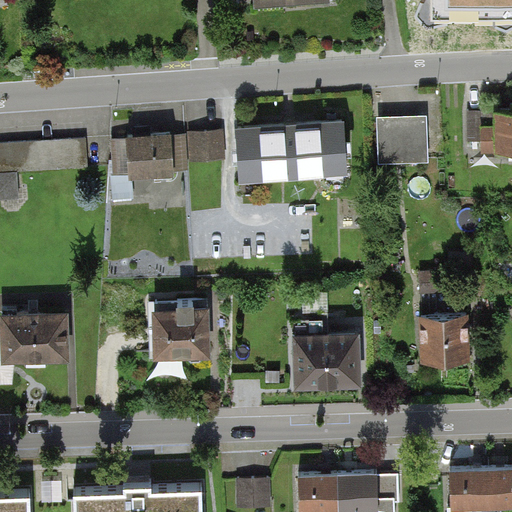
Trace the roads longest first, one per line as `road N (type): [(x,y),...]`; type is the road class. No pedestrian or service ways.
road 1 (residential): [(0,101),(511,66)]
road 2 (residential): [(0,437),(511,421)]
